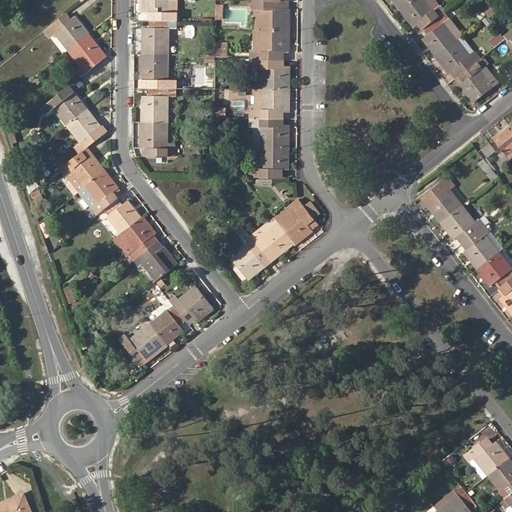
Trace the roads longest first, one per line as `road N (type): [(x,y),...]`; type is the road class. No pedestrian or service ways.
road 1 (residential): [(122,0),(123,151),(246,313)]
road 2 (residential): [(351,229),(511,432)]
road 3 (residential): [(308,0),(306,171),(351,229)]
road 4 (secondary): [(73,398),(0,186)]
road 5 (residential): [(511,342),(395,193)]
road 6 (residential): [(246,313),(107,414)]
road 7 (residential): [(372,0),(475,129)]
road 8 (residential): [(351,229),(246,313)]
